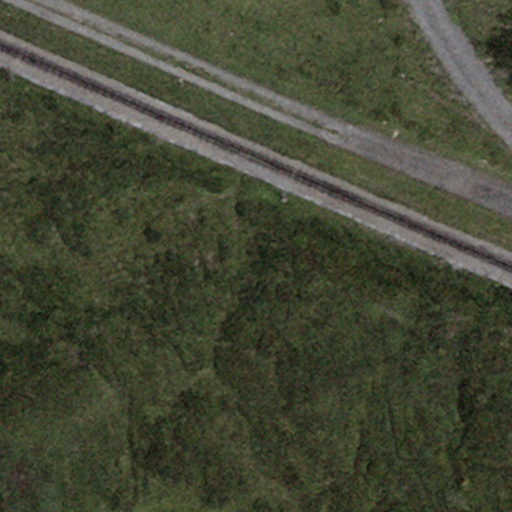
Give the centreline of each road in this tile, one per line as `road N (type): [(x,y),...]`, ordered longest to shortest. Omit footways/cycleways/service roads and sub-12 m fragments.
road 1 (track): [(34,0),(511,203)]
road 2 (track): [(511,127),(425,0)]
